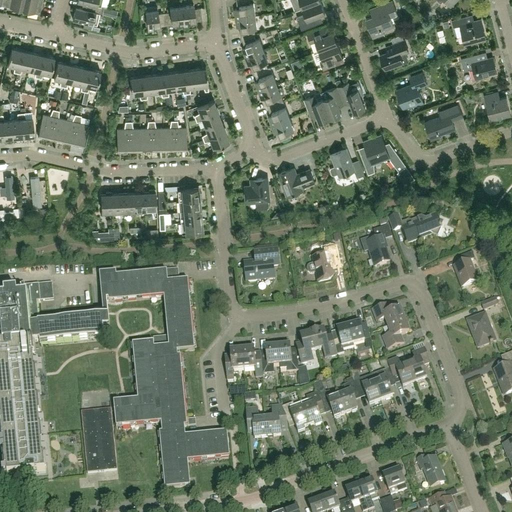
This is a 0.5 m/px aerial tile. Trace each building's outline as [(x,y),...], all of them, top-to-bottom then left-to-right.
[(22,10),(24,0),(6,0),(5,6),(22,10)] [(39,14),(42,0),(24,0),(22,10),(39,14)] [(255,15),(254,3),(250,4),(249,0),(236,0),(237,8),(234,9),(236,18),(255,15)] [(321,1),(320,0),(291,0),(295,10),(303,7),(321,1)] [(394,25),(390,16),(397,14),(392,0),(369,9),(372,16),(366,18),(373,36),(384,32),(383,29),(394,25)] [(323,21),(320,14),(325,12),(321,1),(303,7),(305,14),(297,17),(302,29),(315,24),(323,21)] [(96,25),(99,13),(102,14),(103,7),(101,6),(85,3),(83,9),(75,7),(72,19),(96,25)] [(194,4),(181,6),(184,26),(193,24),(193,22),(202,20),(200,8),(194,8),(194,4)] [(165,25),(164,12),(158,13),(157,9),(157,6),(147,7),(147,10),(145,10),(146,21),(145,21),(146,25),(147,25),(147,30),(157,29),(157,26),(165,25)] [(170,11),(164,12),(165,25),(174,24),(175,27),(184,26),(181,6),(169,7),(170,11)] [(257,28),(255,15),(236,18),(237,27),(240,27),(241,37),(254,34),(255,34),(254,28),(257,28)] [(486,36),(481,19),(467,23),(465,16),(451,20),(453,27),(460,25),(465,42),(486,36)] [(337,43),(333,32),(323,36),(321,29),(307,34),(311,43),(316,41),(319,50),(337,43)] [(264,49),(260,38),(256,39),(254,34),(241,37),(245,47),(242,48),(245,57),(264,49)] [(401,55),(409,52),(404,40),(385,47),(388,52),(380,55),(385,69),(403,62),(401,55)] [(334,58),(342,55),(337,43),(319,50),(323,60),(320,61),(323,69),(336,64),(334,58)] [(17,73),(22,50),(11,47),(7,64),(14,66),(14,72),(17,73)] [(268,67),(266,62),(268,61),(264,49),(245,57),(248,65),(251,64),(254,73),(268,67)] [(29,69),(33,52),(22,50),(17,73),(20,73),(22,68),(29,69)] [(38,77),(43,55),(33,52),(29,69),(35,71),(35,77),(38,77)] [(497,72),(493,57),(477,61),(475,54),(461,58),(464,71),(473,68),(476,79),(489,75),(489,74),(497,72)] [(50,74),(54,57),(43,55),(38,77),(41,78),(44,72),(50,74)] [(63,86),(68,63),(57,61),(53,78),(60,79),(60,85),(63,86)] [(75,83),(79,66),(68,63),(63,86),(66,87),(69,81),(75,83)] [(274,73),(288,68),(286,63),(272,67),(274,73)] [(84,91),(89,68),(79,66),(75,83),(81,84),(81,90),(84,91)] [(208,91),(205,67),(194,69),(196,86),(203,85),(205,91),(208,91)] [(277,83),(273,72),(270,67),(268,67),(254,73),(258,81),(255,82),(258,91),(277,83)] [(96,88),(100,71),(89,68),(84,91),(87,92),(90,86),(96,88)] [(196,86),(194,69),(183,70),(186,93),(190,93),(190,87),(196,86)] [(186,93),(183,70),(173,71),(175,89),(181,88),(183,94),(186,93)] [(175,89),(173,71),(162,73),(165,96),(168,96),(168,89),(175,89)] [(423,102),(417,87),(427,83),(423,72),(410,77),(412,84),(396,90),(404,109),(423,102)] [(165,96),(162,73),(151,74),(153,91),(160,91),(162,96),(165,96)] [(153,91),(151,74),(141,76),(144,99),(147,98),(147,92),(153,91)] [(144,99),(141,76),(130,77),(132,94),(138,93),(140,99),(144,99)] [(365,108),(360,95),(364,94),(361,88),(352,91),(348,82),(343,84),(338,86),(344,105),(350,102),(354,112),(365,108)] [(267,107),(280,102),(277,96),(285,94),(282,88),(279,89),(277,83),(258,91),(261,99),(264,98),(267,107)] [(344,105),(338,86),(321,93),(323,99),(330,118),(341,114),(339,107),(344,105)] [(511,113),(506,96),(500,98),(498,91),(484,95),(490,119),(511,113)] [(330,118),(323,99),(317,101),(315,95),(304,99),(308,111),(311,118),(316,115),(319,122),(330,118)] [(184,98),(176,99),(178,107),(185,106),(184,98)] [(217,110),(213,100),(197,106),(199,112),(194,115),(195,119),(217,110)] [(282,107),(280,102),(267,107),(271,115),(268,116),(271,125),(290,117),(286,106),(282,107)] [(68,104),(67,112),(76,113),(77,106),(68,104)] [(455,128),(452,121),(463,117),(459,104),(439,112),(440,116),(425,122),(431,140),(441,136),(440,134),(455,128)] [(49,138),(56,110),(53,109),(50,115),(43,114),(38,135),(49,138)] [(60,141),(65,119),(58,117),(59,110),(56,110),(49,138),(60,141)] [(217,110),(195,119),(188,121),(189,124),(196,122),(202,120),(205,127),(221,120),(217,110)] [(34,135),(32,118),(25,118),(24,112),(21,113),(23,136),(34,135)] [(23,136),(21,113),(17,113),(17,119),(10,120),(12,137),(23,136)] [(12,137),(10,120),(4,120),(2,114),(0,114),(0,124),(1,138),(12,137)] [(71,143),(78,115),(75,114),(72,120),(65,119),(60,141),(71,143)] [(83,146),(88,124),(82,123),(81,115),(78,115),(71,143),(83,146)] [(129,150),(128,121),(128,120),(128,117),(125,117),(125,121),(124,128),(117,128),(117,151),(129,150)] [(290,131),(294,129),(290,117),(271,125),(274,133),(277,132),(280,141),(293,136),(290,131)] [(174,149),(174,120),(170,120),(169,127),(162,127),(163,150),(174,149)] [(186,149),(186,127),(178,127),(177,120),(174,120),(174,149),(186,149)] [(225,131),(221,120),(205,127),(207,133),(202,136),(203,139),(225,131)] [(140,150),(140,128),(133,128),(131,121),(128,121),(129,150),(140,150)] [(152,150),(151,121),(148,121),(147,128),(140,128),(140,150),(152,150)] [(163,150),(162,127),(156,128),(154,121),(151,121),(152,150),(163,150)] [(225,131),(203,139),(199,140),(200,143),(204,142),(210,141),(212,147),(229,141),(225,131)] [(406,166),(389,142),(384,144),(381,135),(364,141),(367,151),(360,153),(368,174),(375,172),(374,161),(388,156),(399,171),(406,166)] [(365,174),(360,162),(352,164),(346,148),(334,153),(332,156),(336,165),(331,167),(330,169),(332,174),(334,175),(338,173),(339,175),(354,170),(357,177),(365,174)] [(302,187),(315,182),(310,169),(297,174),(294,168),(278,174),(287,196),(303,190),(302,187)] [(12,176),(4,177),(6,200),(14,200),(12,176)] [(38,176),(29,177),(33,206),(41,205),(38,176)] [(244,185),(246,204),(255,203),(256,208),(258,209),(267,208),(269,206),(269,202),(271,201),(269,176),(250,178),(250,184),(244,185)] [(199,199),(198,188),(177,190),(178,201),(182,200),(199,199)] [(156,211),(155,191),(144,192),(145,212),(156,211)] [(134,212),(133,192),(122,193),(123,213),(134,212)] [(145,212),(144,192),(133,192),(134,212),(145,212)] [(113,213),(112,193),(101,194),(102,214),(113,213)] [(123,213),(122,193),(112,193),(113,213),(123,213)] [(200,209),(199,199),(182,200),(183,211),(200,209)] [(200,209),(183,211),(179,211),(180,222),(201,220),(200,209)] [(284,212),(276,212),(277,220),(277,221),(284,220),(284,218),(284,212)] [(438,238),(442,230),(444,227),(441,226),(440,224),(438,223),(436,216),(424,220),(422,219),(402,226),(398,216),(388,220),(393,232),(402,229),(408,244),(419,240),(424,242),(426,236),(430,235),(438,238)] [(202,231),(201,220),(180,222),(181,233),(202,231)] [(374,237),(361,241),(365,253),(369,252),(374,268),(391,263),(385,246),(386,245),(385,241),(392,238),(388,227),(374,232),(376,240),(375,241),(374,237)] [(114,241),(114,233),(108,233),(108,231),(98,232),(98,230),(92,231),(92,233),(97,241),(100,241),(114,241)] [(340,235),(334,236),(335,244),(342,242),(340,235)] [(333,276),(330,264),(340,262),(337,247),(328,249),(329,255),(313,258),(314,264),(310,265),(307,267),(306,270),(307,273),(309,275),(313,275),(316,274),(318,283),(330,280),(333,276)] [(279,267),(279,264),(278,249),(254,252),(255,262),(244,263),(246,283),(275,280),(274,267),(279,267)] [(478,282),(470,262),(475,260),(472,253),(458,259),(460,265),(455,267),(463,288),(478,282)] [(194,351),(188,280),(179,281),(178,269),(166,270),(166,272),(116,277),(106,278),(108,301),(108,303),(109,302),(109,303),(164,298),(168,339),(169,348),(169,353),(177,352),(194,351)] [(0,378),(10,477),(45,474),(41,423),(38,423),(33,372),(38,372),(37,360),(35,360),(33,342),(40,342),(40,345),(103,339),(103,336),(104,336),(103,329),(110,329),(109,318),(108,318),(107,301),(108,301),(106,278),(116,277),(116,273),(99,274),(103,318),(38,324),(38,326),(30,326),(29,319),(38,318),(37,302),(54,301),(52,284),(24,286),(24,284),(0,286),(0,378)] [(498,306),(495,300),(481,305),(484,311),(498,306)] [(405,321),(400,309),(388,313),(385,306),(373,311),(377,323),(385,320),(388,327),(405,321)] [(496,342),(485,314),(467,321),(478,350),(490,345),(490,346),(493,344),(496,342)] [(370,340),(367,326),(362,327),(360,326),(359,321),(353,322),(354,325),(348,327),(353,345),(365,342),(364,341),(370,340)] [(401,336),(409,333),(405,321),(388,327),(391,335),(383,338),(388,350),(404,344),(401,336)] [(337,356),(344,355),(343,351),(354,349),(353,345),(348,327),(342,328),(342,325),(336,327),(337,332),(336,334),(332,335),(332,336),(333,340),(337,356)] [(337,356),(333,340),(332,336),(326,337),(324,330),(312,333),(317,351),(323,350),(325,359),(337,356)] [(317,351),(312,333),(301,336),(302,343),(296,345),(301,365),(313,362),(311,353),(317,351)] [(185,403),(182,382),(180,358),(179,358),(179,357),(178,357),(177,352),(169,353),(169,348),(168,339),(153,340),(153,343),(154,349),(155,357),(155,360),(156,371),(157,375),(157,385),(158,389),(159,399),(159,404),(161,416),(161,418),(161,424),(162,433),(184,431),(184,427),(186,427),(186,426),(187,426),(185,403)] [(114,403),(116,427),(157,423),(158,424),(161,424),(161,418),(161,416),(159,404),(159,399),(158,389),(157,385),(157,375),(156,371),(155,360),(155,357),(154,349),(153,343),(133,345),(138,401),(114,403)] [(298,372),(297,358),(291,358),(290,346),(278,347),(280,365),(280,370),(287,370),(287,373),(298,372)] [(233,369),(244,368),(242,347),(234,348),(235,351),(230,351),(231,356),(225,356),(227,381),(234,380),(233,369)] [(242,347),(244,368),(255,367),(256,378),(263,378),(263,375),(261,361),(260,353),(255,353),(254,349),(249,349),(249,347),(242,347)] [(280,365),(278,347),(266,348),(267,361),(261,361),(263,375),(274,374),(273,365),(280,365)] [(427,379),(423,367),(430,364),(425,349),(413,354),(415,362),(408,364),(415,383),(427,379)] [(393,397),(388,384),(394,382),(393,378),(389,369),(387,363),(386,359),(379,362),(381,368),(384,369),(385,371),(372,376),(374,382),(381,401),(393,397)] [(415,383),(408,364),(401,367),(398,360),(387,363),(389,369),(393,378),(398,376),(403,388),(415,383)] [(511,393),(511,367),(511,365),(494,371),(504,396),(511,393)] [(358,410),(352,395),(358,393),(354,383),(353,379),(346,381),(348,385),(344,387),(346,394),(339,397),(346,414),(358,410)] [(381,401),(374,382),(367,385),(365,379),(354,383),(358,393),(359,395),(365,393),(369,406),(381,401)] [(308,380),(299,382),(299,388),(310,386),(308,380)] [(245,388),(230,390),(231,396),(245,395),(245,388)] [(346,414),(339,397),(337,391),(330,394),(330,392),(326,394),(324,388),(316,391),(318,395),(323,408),(330,406),(334,419),(346,414)] [(308,402),(301,404),(310,429),(322,424),(320,418),(326,416),(323,408),(318,395),(307,399),(308,402)] [(310,429),(301,404),(294,407),(293,404),(282,408),(287,421),(292,419),(298,434),(310,429)] [(288,432),(287,421),(282,408),(282,407),(272,408),(273,419),(266,419),(268,438),(281,437),(280,433),(288,432)] [(255,439),(268,438),(266,419),(259,420),(258,409),(246,410),(247,423),(253,423),(255,439)] [(110,411),(81,413),(86,478),(115,476),(110,411)] [(188,462),(185,437),(184,431),(162,433),(160,434),(159,433),(162,463),(164,490),(190,487),(189,473),(188,462)] [(188,462),(229,458),(229,457),(227,433),(185,437),(188,462)] [(511,442),(503,446),(507,457),(509,457),(511,465),(511,442)] [(438,485),(444,483),(445,482),(435,458),(427,461),(426,457),(417,460),(421,471),(424,470),(430,488),(438,485)] [(406,490),(399,470),(383,476),(389,491),(391,496),(406,490)] [(379,499),(371,480),(370,480),(371,481),(358,485),(367,508),(368,511),(374,509),(372,502),(379,499)] [(346,490),(346,489),(345,490),(351,505),(352,505),(352,504),(359,502),(362,510),(367,508),(358,485),(346,490)] [(338,502),(337,501),(336,501),(334,494),(333,494),(333,495),(321,499),(325,511),(332,511),(338,509),(339,510),(340,509),(337,502),(338,502)] [(456,511),(451,498),(446,500),(444,494),(429,500),(431,506),(436,505),(438,511),(456,511)] [(395,511),(397,511),(392,498),(386,500),(390,511),(395,511)] [(325,511),(321,499),(309,503),(308,503),(311,511),(325,511)] [(390,511),(386,500),(380,502),(383,511),(390,511)] [(400,500),(394,502),(397,510),(403,508),(400,500)] [(425,501),(419,503),(422,510),(427,508),(425,501)]
